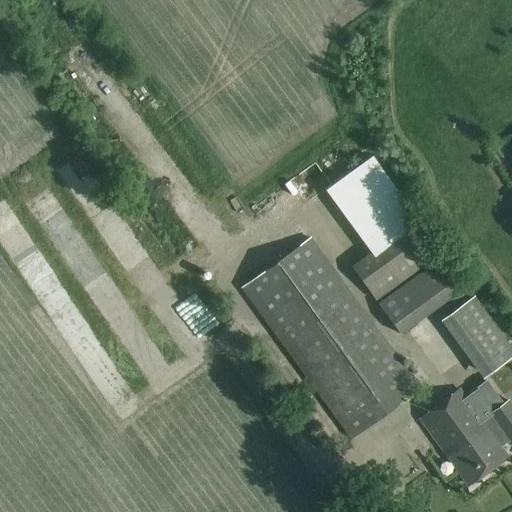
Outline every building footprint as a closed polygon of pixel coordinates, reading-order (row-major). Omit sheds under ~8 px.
[(74,202),(92,190),(42,115),(24,127),(74,202)] [(376,301),(440,254),(415,220),(351,267),(376,301)] [(241,288),(273,332),(350,439),(420,389),(342,282),(310,238),(241,288)] [(444,256),(377,303),(399,334),(466,288),(444,256)] [(441,321),(482,379),(485,377),(495,391),(511,378),(511,347),(475,297),(441,321)] [(459,391),(421,418),(468,484),(507,457),(500,447),(507,442),(509,444),(511,441),(511,405),(509,401),(481,421),(459,391)]
